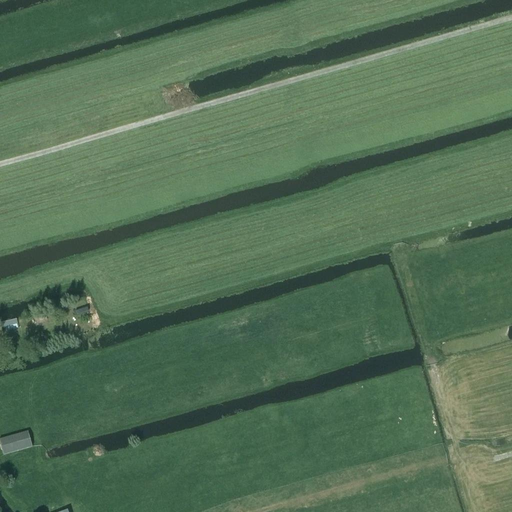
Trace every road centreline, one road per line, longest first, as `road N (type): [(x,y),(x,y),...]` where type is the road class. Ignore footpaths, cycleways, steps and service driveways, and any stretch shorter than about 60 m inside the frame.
road 1 (track): [(0,164),(511,18)]
road 2 (track): [(253,511),(453,459),(511,455)]
